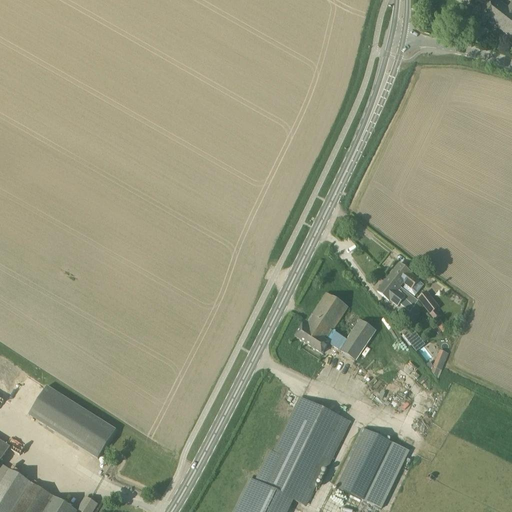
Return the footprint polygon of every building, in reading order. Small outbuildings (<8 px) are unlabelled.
[(498,0),(493,0),(476,21),(484,28),(489,21),(497,28),(511,10),(508,8),(498,0)] [(511,10),(497,28),(511,39),(511,1),(508,8),(511,10)] [(412,291),(419,281),(411,275),(399,265),(388,279),(400,288),(401,288),(404,284),(412,291)] [(388,279),(377,293),(389,302),(389,301),(397,308),(400,305),(410,313),(418,302),(401,288),(400,288),(388,279)] [(427,293),(418,300),(421,305),(435,322),(441,317),(436,311),(440,308),(431,297),(427,293)] [(321,355),(328,345),(328,344),(339,351),(356,363),(376,332),(360,321),(346,341),(333,332),(348,309),(326,294),(308,322),(306,321),(295,338),(321,355)] [(407,330),(401,334),(412,348),(417,343),(415,340),(412,337),(407,330)] [(440,351),(431,372),(439,381),(445,363),(448,355),(440,351)] [(0,356),(0,396),(13,405),(31,376),(0,356)] [(99,459),(117,431),(48,387),(30,415),(99,459)] [(251,480),(235,511),(287,511),(293,500),(307,507),(325,471),(327,472),(350,423),(301,400),(275,454),(272,452),(271,453),(257,483),(251,480)] [(362,429),(333,488),(334,488),(367,503),(380,510),(382,510),(410,452),(395,445),(362,429)] [(77,511),(1,465),(11,448),(0,441),(0,511),(77,511)] [(78,510),(80,511),(94,511),(99,504),(86,496),(78,510)]
